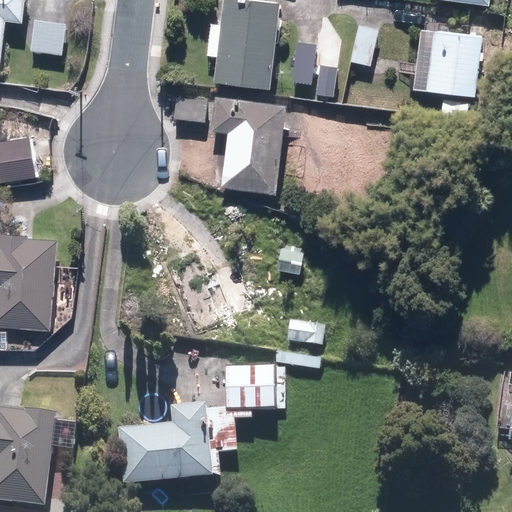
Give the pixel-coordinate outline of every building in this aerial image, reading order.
[(0,0),(0,72),(6,73),(12,20),(28,21),(30,0),(0,0)] [(281,4),(243,0),(221,0),(214,79),(273,85),(281,4)] [(73,21),(40,18),(37,51),(70,54),(73,21)] [(382,22),(361,18),(353,62),(374,66),(382,22)] [(422,91),(449,94),(447,114),(472,117),(474,97),(480,98),(488,32),(430,25),(422,91)] [(311,85),(316,45),(297,43),(292,82),(311,85)] [(333,97),(337,68),(320,66),(316,95),(333,97)] [(221,97),(220,128),(229,129),(227,186),(285,188),(289,100),(221,97)] [(0,155),(0,174),(2,175),(2,179),(40,176),(37,139),(0,141),(0,152),(0,156),(0,155)] [(0,325),(58,328),(61,238),(5,236),(5,241),(0,241),(0,325)] [(246,253),(213,266),(206,247),(170,261),(200,336),(269,309),(246,253)] [(330,326),(294,320),(291,340),(327,346),(330,326)] [(325,358),(280,352),(278,363),(324,370),(325,358)] [(290,368),(232,368),(231,408),(289,408),(290,368)] [(178,408),(180,422),(125,428),(130,483),(222,474),(215,404),(178,408)] [(0,501),(53,507),(61,411),(0,405),(0,501)]
